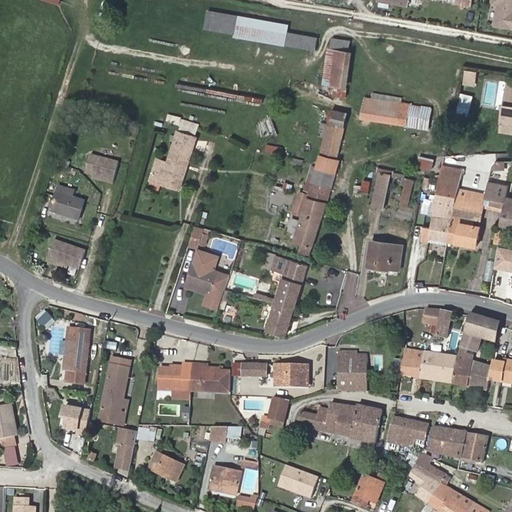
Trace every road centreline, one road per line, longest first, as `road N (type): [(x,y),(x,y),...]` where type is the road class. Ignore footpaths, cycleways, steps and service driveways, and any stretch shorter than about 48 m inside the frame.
road 1 (tertiary): [(31,281),(94,307),(272,347),(424,299),(511,314)]
road 2 (residential): [(31,281),(24,340),(42,443),(59,459),(182,511)]
